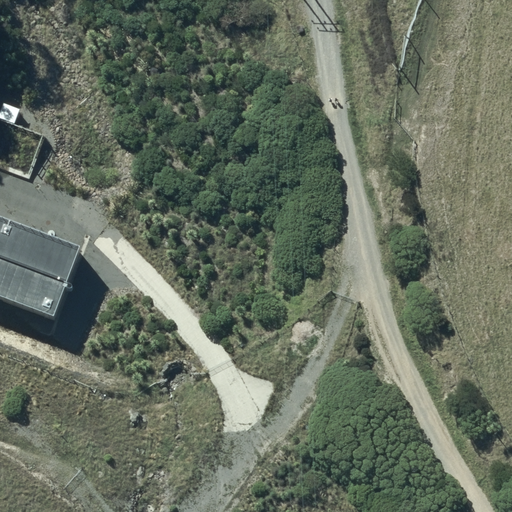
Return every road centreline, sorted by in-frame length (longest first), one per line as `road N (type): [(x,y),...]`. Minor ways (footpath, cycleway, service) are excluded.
road 1 (track): [(319,0),(383,318),(427,421),(483,511)]
road 2 (trunk): [(365,511),(267,0)]
road 3 (track): [(360,232),(344,299),(260,457),(198,511)]
